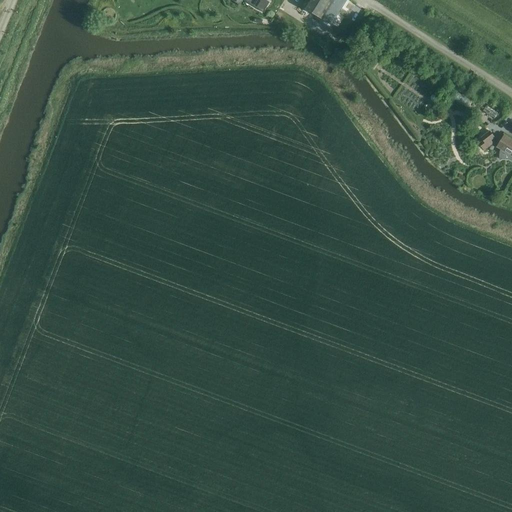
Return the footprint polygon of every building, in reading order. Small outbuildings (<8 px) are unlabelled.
[(243,0),(263,12),(269,3),(264,0),(243,0)] [(330,26),(346,1),(344,0),(304,0),(300,7),(330,26)] [(105,6),(104,15),(113,16),(114,7),(105,6)] [(462,91),(458,99),(465,103),(469,95),(462,91)] [(437,102),(430,112),(437,116),(444,106),(437,102)] [(486,107),(483,112),(494,119),(497,115),(486,107)] [(494,137),(490,131),(481,138),(484,141),(479,144),(484,150),(493,143),(490,140),(494,137)] [(511,140),(504,136),(498,147),(501,149),(500,152),(500,156),(500,159),(501,159),(503,159),(504,159),(505,159),(507,159),(508,159),(509,159),(511,160),(511,159),(511,140)]
